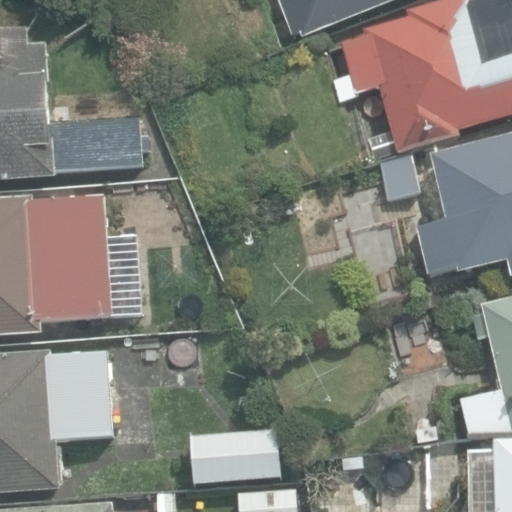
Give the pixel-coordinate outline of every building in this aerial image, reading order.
[(302,34),(304,41),(412,0),(278,0),(293,38),(302,34)] [(385,89),(404,156),(465,139),(463,132),(511,117),(511,0),(478,0),(474,1),(474,0),(454,0),(411,13),(413,19),(367,32),(370,40),(344,47),(353,76),(336,81),(342,104),(363,98),(362,95),(385,89)] [(0,182),(59,178),(59,172),(147,166),(146,153),(154,152),(153,138),(145,138),(144,121),(58,126),(51,47),(36,48),(35,30),(0,32),(0,182)] [(510,263),(511,271),(511,137),(434,157),(450,221),(420,228),(432,276),(460,272),(461,275),(510,263)] [(383,164),(394,218),(416,214),(412,195),(423,193),(415,157),(383,164)] [(0,339),(45,336),(45,324),(114,320),(107,199),(38,204),(38,198),(0,200),(0,339)] [(511,297),(488,303),(508,388),(465,399),(476,437),(511,435),(511,297)] [(0,495),(65,491),(65,486),(68,485),(65,455),(62,456),(61,441),(115,437),(109,354),(56,358),(55,353),(0,356),(0,495)] [(417,429),(418,446),(441,444),(439,427),(417,429)] [(195,437),(199,486),(284,479),(280,431),(195,437)] [(511,511),(511,437),(501,437),(502,448),(473,448),(475,511),(511,511)] [(240,496),(241,511),(304,511),(303,491),(240,496)] [(141,511),(161,511),(161,494),(141,495),(141,511)]
